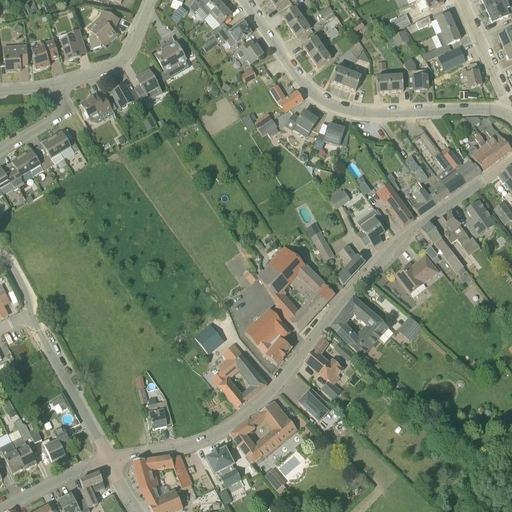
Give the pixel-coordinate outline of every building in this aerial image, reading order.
[(30,14),(37,12),(35,0),(27,2),(30,14)] [(209,17),(222,6),(215,0),(206,0),(204,2),(202,0),(196,0),(189,9),(193,14),(194,13),(202,23),(206,19),(209,17)] [(288,0),(269,0),(276,10),(289,1),(288,0)] [(419,10),(421,15),(443,5),(440,0),(423,0),(426,7),(419,10)] [(480,0),(486,12),(508,2),(502,5),(499,0),(480,0)] [(508,2),(486,12),(491,24),(508,17),(505,11),(510,9),(508,2)] [(218,28),(211,33),(214,38),(227,29),(224,23),(231,17),(222,6),(209,17),(218,28)] [(170,19),(176,27),(186,13),(179,7),(170,19)] [(329,8),(327,9),(319,14),(322,19),(332,12),(329,8)] [(282,18),(289,29),(302,20),(294,9),(282,18)] [(88,30),(92,35),(88,39),(92,50),(101,47),(100,46),(102,45),(103,46),(109,40),(110,42),(116,37),(112,32),(114,30),(118,21),(102,14),(99,19),(88,30)] [(406,16),(399,19),(390,23),(394,33),(410,26),(406,16)] [(436,36),(436,37),(454,29),(448,16),(436,21),(436,22),(431,24),(429,18),(415,24),(418,31),(432,25),(437,36),(436,36)] [(336,18),(335,19),(322,28),(326,34),(340,24),(336,18)] [(310,31),(302,20),(289,29),(297,40),(310,31)] [(215,38),(210,42),(201,48),(206,54),(219,45),(221,47),(228,42),(227,44),(230,48),(232,48),(236,45),(236,46),(250,36),(246,29),(248,28),(244,23),(230,33),(227,29),(214,38),(215,38)] [(351,32),(353,35),(363,28),(361,25),(351,32)] [(460,41),(454,29),(436,37),(441,48),(423,57),(426,63),(445,55),(442,49),(447,47),(460,41)] [(511,31),(498,38),(503,50),(511,46),(511,31)] [(71,39),(60,43),(66,63),(80,58),(80,57),(87,55),(79,32),(69,35),(71,39)] [(405,32),(402,34),(392,38),(396,47),(410,41),(405,32)] [(165,45),(168,50),(155,57),(164,74),(172,69),(174,74),(179,69),(179,70),(180,70),(178,66),(185,62),(172,38),(171,38),(171,39),(165,45)] [(323,50),(315,39),(302,48),(310,59),(323,50)] [(35,72),(50,67),(48,62),(59,59),(53,42),(31,49),(34,59),(32,60),(35,72)] [(251,49),(248,44),(234,54),(242,64),(247,61),(250,65),(263,56),(256,46),(251,49)] [(511,46),(503,50),(509,62),(511,60),(511,46)] [(4,49),(4,52),(5,73),(20,72),(20,67),(28,67),(26,47),(4,49)] [(330,61),(323,50),(310,59),(318,70),(330,61)] [(465,78),(469,90),(481,87),(475,65),(467,68),(464,58),(462,59),(459,54),(444,64),(445,65),(432,73),(440,86),(454,79),(450,72),(457,67),(459,73),(461,72),(463,78),(465,78)] [(413,89),(413,92),(427,91),(427,87),(428,87),(427,84),(426,84),(426,77),(416,78),(415,73),(415,67),(411,60),(403,66),(407,73),(408,90),(413,89)] [(330,84),(343,89),(348,74),(336,69),(330,84)] [(240,77),(244,85),(256,79),(251,71),(240,77)] [(136,94),(142,105),(143,105),(162,95),(149,72),(135,80),(142,91),(136,94)] [(355,93),(361,79),(348,74),(343,89),(355,93)] [(388,78),(390,94),(403,93),(402,77),(388,78)] [(376,95),(390,94),(388,78),(375,79),(376,95)] [(136,94),(134,91),(129,94),(125,86),(111,94),(121,110),(134,103),(137,108),(142,105),(136,94)] [(285,101),(284,98),(277,87),(269,92),(278,107),(279,106),(284,114),(301,103),(296,94),(285,101)] [(98,101),(97,99),(97,100),(96,98),(94,97),(92,98),(80,105),(85,113),(84,114),(87,120),(96,115),(101,123),(114,115),(104,97),(98,101)] [(292,131),(305,139),(317,121),(303,112),(299,120),(293,116),(284,129),(291,133),(292,131)] [(249,134),(255,130),(248,118),(242,121),(249,134)] [(278,134),(275,130),(276,129),(271,121),(257,131),(262,138),(267,135),(270,139),(278,134)] [(318,135),(313,148),(321,151),(324,144),(338,149),(343,131),(328,126),(325,137),(318,135)] [(486,144),(499,161),(511,152),(496,132),(495,133),(491,126),(485,131),(491,140),(486,144)] [(60,155),(70,149),(74,154),(79,151),(72,140),(67,143),(62,134),(51,140),(60,155)] [(469,155),(483,173),(499,161),(486,144),(479,135),(474,139),(482,150),(478,153),(474,148),(472,148),(468,151),(468,153),(470,155),(469,155)] [(51,140),(42,146),(47,155),(42,158),(48,169),(64,160),(60,155),(51,140)] [(480,175),(470,162),(462,168),(448,148),(441,153),(441,154),(455,173),(464,186),(471,181),(480,175)] [(33,178),(43,172),(48,169),(42,158),(37,161),(31,152),(21,158),(33,178)] [(439,183),(449,197),(456,192),(457,191),(464,186),(455,173),(441,154),(435,158),(445,172),(436,178),(440,183),(439,183)] [(410,157),(404,162),(403,162),(419,185),(427,179),(419,168),(418,168),(410,157)] [(9,172),(18,187),(23,184),(23,183),(33,178),(21,158),(11,164),(14,168),(9,172)] [(498,177),(504,186),(511,197),(511,170),(511,168),(498,177)] [(0,170),(0,190),(9,185),(13,190),(18,187),(9,172),(4,175),(1,170),(0,170)] [(357,187),(364,197),(371,191),(364,182),(357,187)] [(423,191),(434,207),(449,197),(439,183),(425,193),(423,190),(423,191)] [(393,216),(403,229),(413,222),(394,196),(388,186),(376,194),(384,204),(383,205),(392,217),(393,216)] [(418,218),(426,213),(434,207),(423,191),(407,202),(418,218)] [(336,211),(350,201),(343,192),(329,201),(336,211)] [(496,226),(491,220),(479,204),(467,213),(474,222),(468,226),(477,240),(496,226)] [(493,212),(505,227),(511,221),(511,215),(503,204),(493,212)] [(444,219),(438,224),(444,232),(442,233),(451,245),(457,241),(468,257),(479,248),(472,239),(470,240),(454,219),(451,214),(448,216),(447,216),(444,218),(444,219)] [(383,234),(373,220),(360,230),(362,232),(357,236),(365,247),(370,243),(374,249),(381,244),(377,238),(383,234)] [(429,225),(423,230),(422,229),(421,231),(420,232),(432,246),(434,245),(460,277),(466,272),(463,269),(463,268),(429,225)] [(333,257),(327,246),(320,234),(311,239),(324,263),(333,257)] [(254,256),(248,247),(240,252),(247,261),(254,256)] [(335,279),(343,288),(353,277),(354,275),(365,264),(357,257),(356,259),(347,247),(337,255),(343,264),(341,265),(344,269),(335,279)] [(440,261),(437,258),(438,257),(430,248),(425,252),(435,265),(440,261)] [(305,268),(289,253),(272,272),(287,286),(296,277),(325,306),(326,306),(328,308),(329,306),(327,304),(334,297),(325,288),(305,268)] [(409,267),(404,270),(396,277),(402,285),(401,286),(409,296),(438,275),(427,262),(422,266),(419,263),(411,269),(409,267)] [(249,277),(247,278),(251,285),(259,280),(255,273),(252,275),(250,271),(246,273),(249,277)] [(299,335),(323,309),(324,311),(327,308),(325,307),(325,306),(296,277),(287,286),(272,272),(264,281),(258,271),(255,273),(259,280),(277,307),(274,310),(299,335)] [(468,275),(464,278),(468,285),(473,282),(468,275)] [(0,298),(0,319),(9,315),(0,298)] [(357,301),(346,317),(335,330),(366,362),(392,332),(357,301)] [(291,334),(271,311),(244,335),(265,357),(269,361),(277,367),(291,350),(280,339),(282,337),(284,340),(291,334)] [(398,332),(410,343),(421,330),(411,321),(403,330),(401,329),(398,332)] [(212,340),(217,335),(211,330),(194,348),(206,359),(218,346),(212,340)] [(15,344),(24,340),(20,331),(11,335),(15,344)] [(429,339),(427,341),(444,356),(446,354),(429,339)] [(328,346),(321,341),(321,340),(317,346),(323,352),(328,346)] [(221,371),(222,373),(212,382),(236,411),(267,387),(237,351),(236,351),(232,347),(225,353),(227,356),(220,361),(225,368),(221,371)] [(329,366),(312,353),(304,363),(328,382),(332,386),(340,377),(338,376),(343,371),(333,361),(329,366)] [(10,367),(15,365),(10,355),(5,358),(10,367)] [(135,379),(141,405),(148,403),(143,378),(135,379)] [(406,387),(401,382),(394,390),(400,395),(402,392),(405,395),(409,391),(406,388),(406,387)] [(300,402),(298,404),(318,424),(327,414),(331,410),(312,391),(308,395),(307,395),(305,397),(305,396),(300,402)] [(173,427),(166,403),(147,407),(150,419),(152,431),(166,428),(173,427)] [(229,436),(243,454),(251,466),(261,458),(262,460),(296,432),(288,422),(273,404),(229,436)] [(22,426),(20,421),(14,424),(22,441),(30,437),(28,433),(26,427),(22,426)] [(70,444),(63,429),(56,432),(55,437),(57,442),(51,445),(48,440),(42,443),(51,463),(65,457),(61,448),(70,444)] [(28,433),(30,437),(34,445),(41,441),(36,430),(28,433)] [(24,472),(37,466),(28,448),(27,448),(24,443),(21,444),(13,443),(12,444),(12,443),(11,444),(24,470),(24,472)] [(24,470),(11,444),(0,449),(0,453),(1,453),(4,458),(3,458),(12,476),(24,470)] [(219,479),(225,490),(241,482),(235,471),(234,471),(232,468),(233,467),(225,450),(205,460),(214,477),(217,475),(219,479)] [(177,480),(187,476),(179,457),(166,459),(166,458),(164,458),(164,459),(146,461),(147,470),(153,470),(153,472),(154,472),(173,470),(177,480)] [(140,492),(147,504),(160,499),(154,472),(153,472),(153,470),(147,470),(146,461),(133,463),(140,492)] [(274,470),(265,477),(277,492),(287,485),(274,470)] [(93,494),(94,494),(104,490),(99,475),(80,482),(83,491),(80,492),(88,510),(89,509),(98,505),(93,494)] [(178,488),(181,487),(182,490),(191,486),(187,476),(177,480),(178,480),(175,481),(178,488)] [(218,495),(224,507),(231,503),(227,495),(225,491),(218,495)] [(151,511),(181,511),(182,511),(175,494),(161,500),(160,499),(147,504),(151,511)] [(88,511),(83,501),(76,505),(71,496),(59,503),(63,511),(62,511),(61,511),(88,511)]
